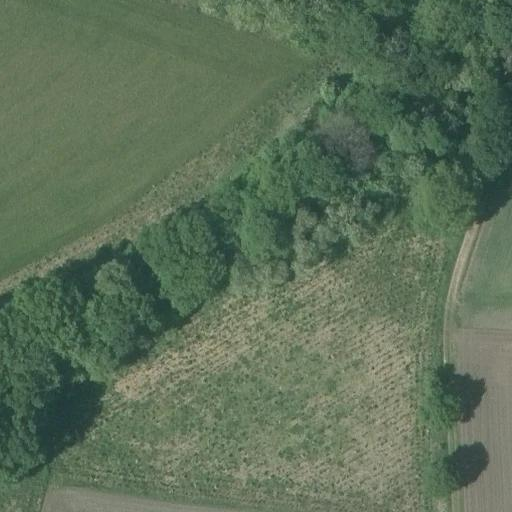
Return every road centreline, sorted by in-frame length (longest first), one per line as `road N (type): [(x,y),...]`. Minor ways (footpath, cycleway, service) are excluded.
road 1 (track): [(0,369),(334,180),(442,87),(511,11)]
road 2 (track): [(511,92),(448,307),(453,511)]
road 3 (track): [(333,0),(392,15),(472,0)]
